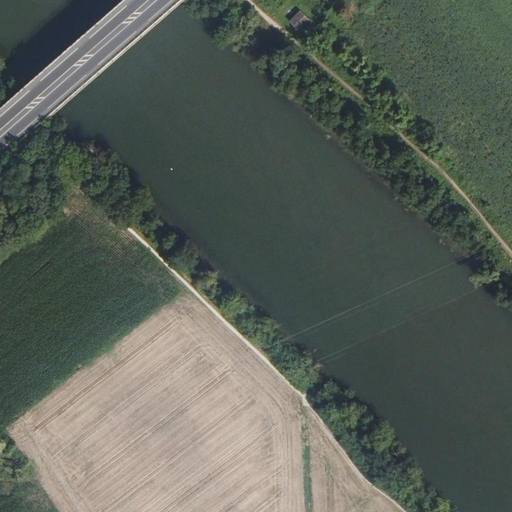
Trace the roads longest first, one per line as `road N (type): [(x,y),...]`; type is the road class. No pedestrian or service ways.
road 1 (secondary): [(0,145),(166,0)]
road 2 (secondary): [(144,0),(0,125)]
